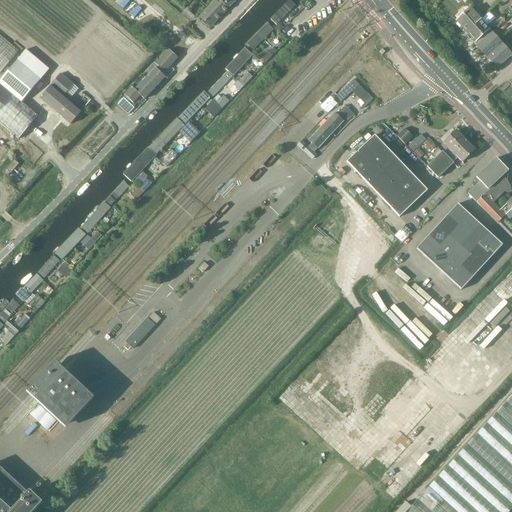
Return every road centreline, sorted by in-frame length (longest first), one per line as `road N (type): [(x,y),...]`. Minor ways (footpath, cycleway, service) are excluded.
road 1 (unclassified): [(0,257),(245,0)]
road 2 (unclassified): [(275,211),(367,121),(421,98),(444,74)]
